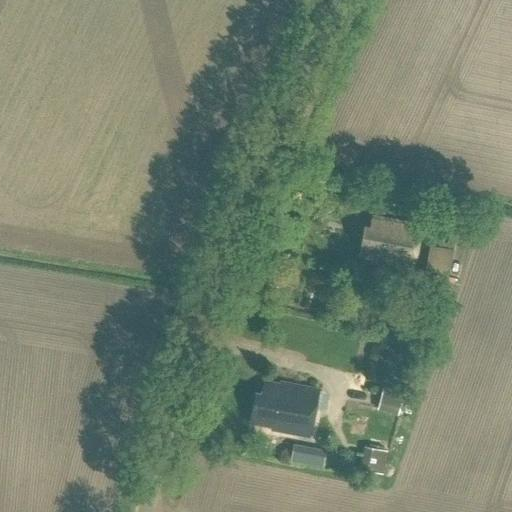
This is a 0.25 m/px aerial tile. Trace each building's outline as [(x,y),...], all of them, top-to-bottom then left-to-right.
[(381,264),(413,270),(421,224),(373,215),(370,228),(364,226),(358,257),(381,262),(381,264)] [(450,277),(456,248),(430,243),(424,272),(450,277)] [(273,426),(272,428),(309,435),(318,390),(281,383),(281,385),(265,382),(262,394),(256,393),(250,421),(273,426)] [(405,392),(384,387),(378,410),(398,416),(405,392)] [(290,460),(322,468),(328,448),(295,440),(290,460)] [(387,449),(364,445),(360,469),(382,473),(387,449)]
